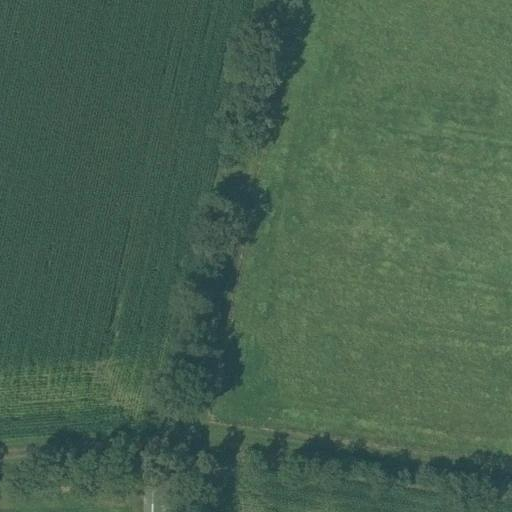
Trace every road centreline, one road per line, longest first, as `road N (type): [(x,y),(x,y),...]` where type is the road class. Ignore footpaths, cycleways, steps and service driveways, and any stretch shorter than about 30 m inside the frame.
road 1 (track): [(282,0),(193,436)]
road 2 (track): [(511,472),(193,436)]
road 3 (track): [(0,454),(193,436)]
